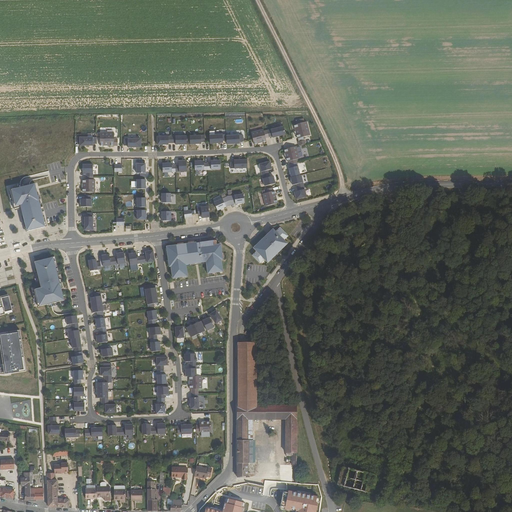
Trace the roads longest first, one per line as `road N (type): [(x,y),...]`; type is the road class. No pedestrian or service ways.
road 1 (residential): [(154,235),(178,415),(90,420),(92,364),(71,243)]
road 2 (residential): [(291,212),(271,150),(85,154),(71,168),(71,243)]
road 3 (residential): [(238,237),(232,460),(223,477)]
road 4 (residential): [(335,511),(277,279)]
road 5 (track): [(257,0),(334,156),(341,199)]
road 6 (tertiary): [(511,182),(402,185),(317,205)]
